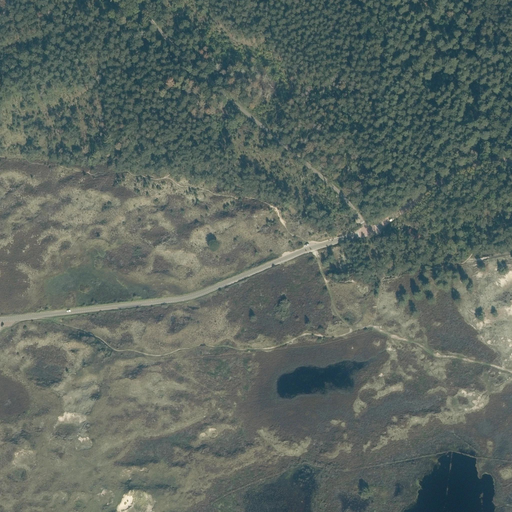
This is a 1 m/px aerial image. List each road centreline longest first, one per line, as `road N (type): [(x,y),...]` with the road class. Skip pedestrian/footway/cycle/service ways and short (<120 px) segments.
road 1 (unclassified): [(0,320),(179,300),(367,232)]
road 2 (unclassified): [(136,0),(340,194),(367,232)]
road 3 (unclassified): [(367,232),(471,165),(511,162)]
